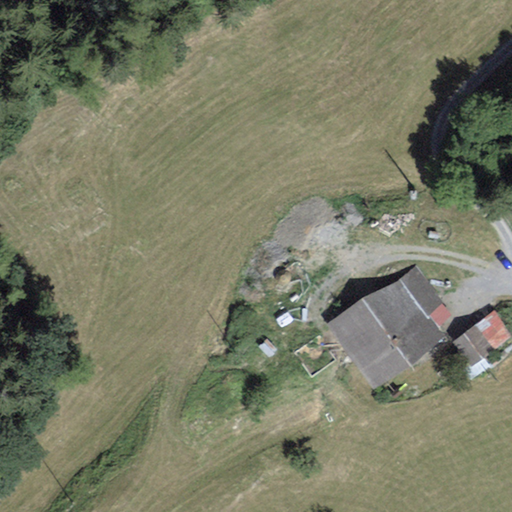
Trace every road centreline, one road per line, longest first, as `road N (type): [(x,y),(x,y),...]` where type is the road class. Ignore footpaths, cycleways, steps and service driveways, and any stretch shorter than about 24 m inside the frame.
road 1 (track): [(511,43),(448,108),(440,132),(443,150),(505,234),(511,277)]
road 2 (track): [(309,307),(337,274),(380,256),(430,252),(508,275)]
